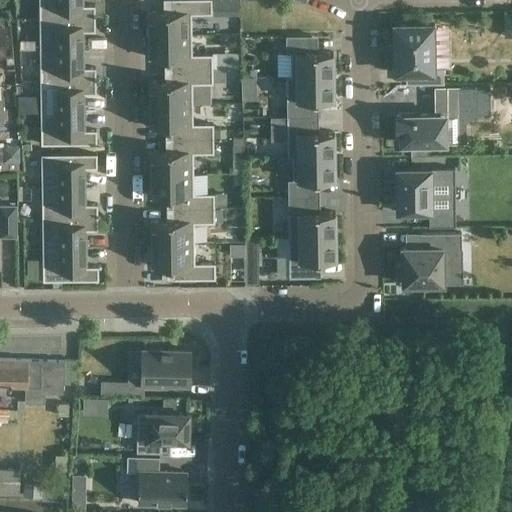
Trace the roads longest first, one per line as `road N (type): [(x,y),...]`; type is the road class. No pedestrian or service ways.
road 1 (residential): [(234,308),(343,304),(364,282),(359,2)]
road 2 (residential): [(125,308),(118,0)]
road 3 (residential): [(227,511),(234,308)]
road 4 (track): [(357,298),(385,312),(511,317)]
road 5 (residential): [(0,310),(125,308)]
